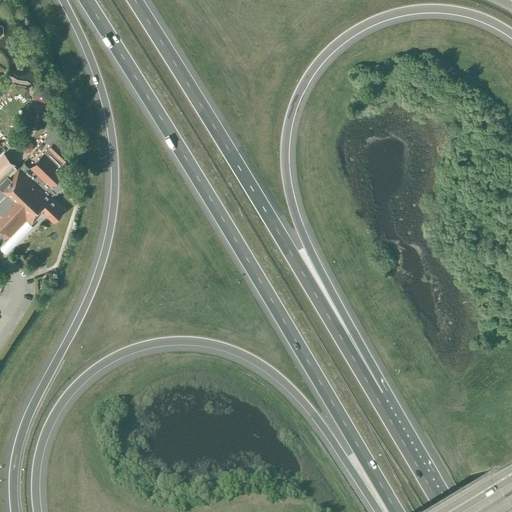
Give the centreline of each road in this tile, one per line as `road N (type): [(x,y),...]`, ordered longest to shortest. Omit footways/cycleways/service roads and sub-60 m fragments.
road 1 (motorway): [(82,0),(395,511)]
road 2 (motorway): [(378,399),(291,204),(285,141),(295,100),(341,38),(384,16),(455,9),(511,33)]
road 3 (motorway): [(61,0),(104,100),(113,205),(96,277),(19,441),(15,511)]
road 4 (motorway): [(36,511),(38,448),(62,401),(105,361),(166,341),(229,348),(291,387),(382,511)]
road 5 (motorway): [(378,399),(134,0)]
road 6 (motorway): [(446,511),(378,399)]
